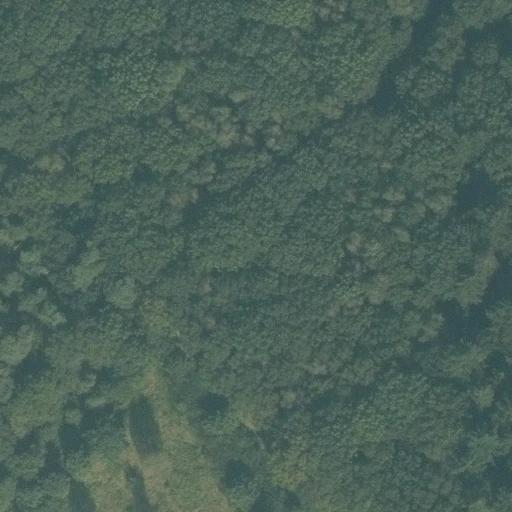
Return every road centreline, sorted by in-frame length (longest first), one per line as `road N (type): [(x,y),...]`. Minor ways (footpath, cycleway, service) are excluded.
road 1 (track): [(450,511),(438,0)]
road 2 (track): [(511,58),(382,86),(147,308)]
road 3 (track): [(316,511),(147,308)]
road 4 (track): [(147,308),(0,159)]
road 5 (track): [(147,308),(0,443)]
